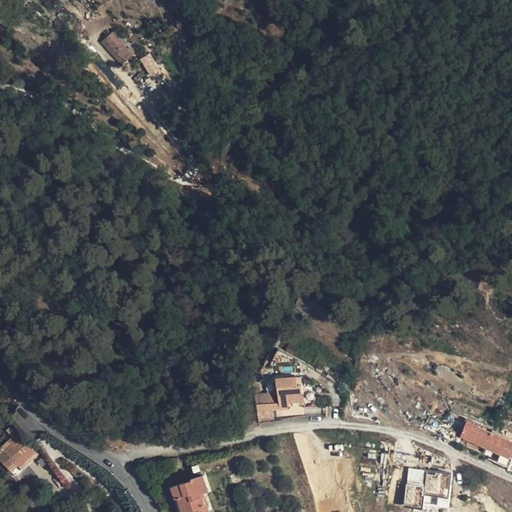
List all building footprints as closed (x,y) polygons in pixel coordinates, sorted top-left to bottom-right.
[(132,54),(135,51),(116,30),(113,33),(132,54)] [(121,63),(132,54),(113,33),(112,34),(107,38),(103,42),(121,63)] [(149,68),(156,63),(147,50),(140,56),(149,68)] [(307,314),(321,295),(304,287),(295,306),(307,314)] [(279,404),(280,409),(290,408),(289,394),(304,392),(303,386),(299,386),(298,375),(277,377),(278,390),(270,391),(270,392),(254,393),(256,405),(272,404),(279,404)] [(257,411),(259,423),(267,421),(274,420),(273,409),(257,411)] [(511,450),(511,438),(468,420),(461,435),(501,452),(498,460),(509,465),(511,458),(511,456),(510,456),(511,450)] [(14,461),(33,444),(14,423),(7,429),(13,436),(9,440),(12,444),(5,450),(14,461)] [(457,431),(444,427),(441,436),(453,440),(457,431)] [(0,458),(8,467),(14,461),(5,450),(0,454),(0,458)] [(406,466),(403,506),(414,507),(413,511),(437,511),(437,507),(450,508),(454,471),(406,466)] [(201,492),(209,490),(204,474),(191,477),(192,479),(173,485),(176,497),(179,496),(183,511),(188,511),(193,511),(197,509),(197,507),(205,505),(201,492)]
